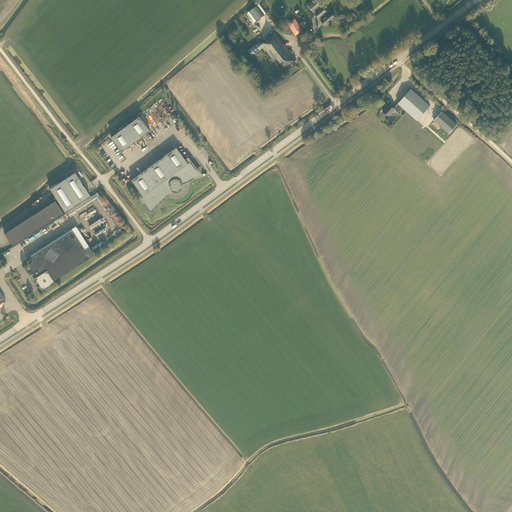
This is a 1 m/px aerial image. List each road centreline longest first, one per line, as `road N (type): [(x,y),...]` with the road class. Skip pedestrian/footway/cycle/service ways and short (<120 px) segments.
road 1 (secondary): [(149,242),(396,59)]
road 2 (unclassified): [(511,162),(396,59)]
road 3 (secondary): [(27,322),(149,242)]
